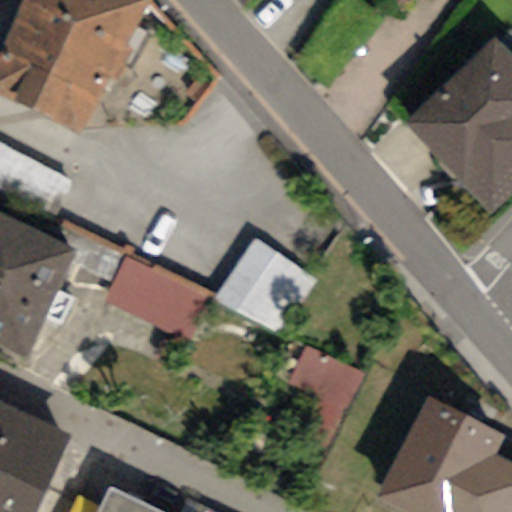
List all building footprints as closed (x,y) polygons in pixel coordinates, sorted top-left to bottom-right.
[(32,0),(0,74),(0,88),(86,126),(141,0),(32,0)] [(227,0),(237,11),(249,0),(227,0)] [(491,213),(511,192),(511,57),(492,38),(404,124),(491,213)] [(76,251),(0,214),(0,347),(23,359),(76,251)] [(317,283),(253,238),(208,297),(276,338),(317,283)] [(152,272),(124,258),(104,301),(185,342),(209,292),(154,266),(152,272)] [(363,376),(304,346),(266,424),(324,453),(363,376)] [(504,436),(425,398),(374,504),(391,511),(511,511),(511,463),(495,455),(504,436)] [(35,511),(71,436),(0,403),(0,511),(35,511)] [(154,511),(109,490),(98,511),(154,511)]
